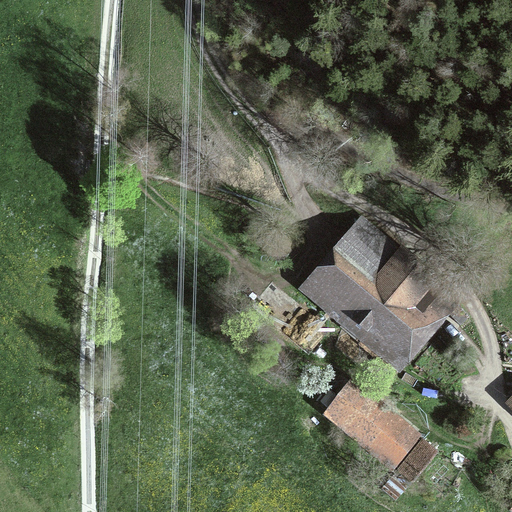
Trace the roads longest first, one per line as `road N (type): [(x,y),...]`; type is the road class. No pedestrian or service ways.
road 1 (track): [(108,0),(84,284),(86,511)]
road 2 (track): [(511,217),(327,133),(269,129),(218,77),(189,0)]
road 3 (track): [(269,129),(288,156),(421,244),(480,311),(495,390),(511,422)]
